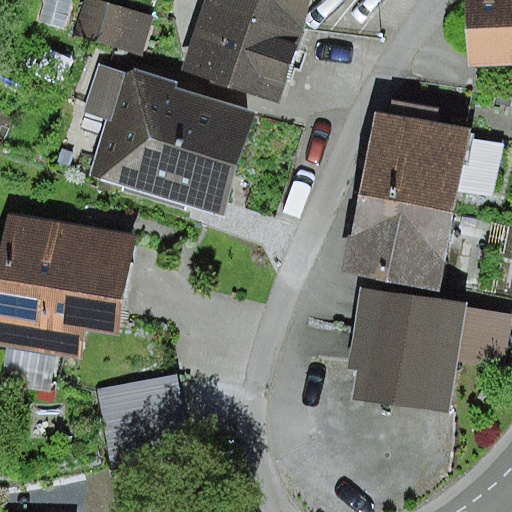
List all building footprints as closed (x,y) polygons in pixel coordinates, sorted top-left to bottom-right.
[(340,0),(232,0),(211,77),(312,104),(340,0)] [(161,26),(87,2),(77,34),(151,57),(161,26)] [(511,2),(487,3),(489,74),(511,73),(511,2)] [(258,130),(98,81),(82,134),(104,141),(93,177),(230,219),(258,130)] [(497,137),(401,121),(375,274),(470,290),(497,137)] [(163,246),(24,232),(11,355),(149,369),(163,246)] [(483,306),(381,291),(365,402),(467,417),(483,306)] [(193,382),(103,401),(115,457),(205,437),(193,382)]
